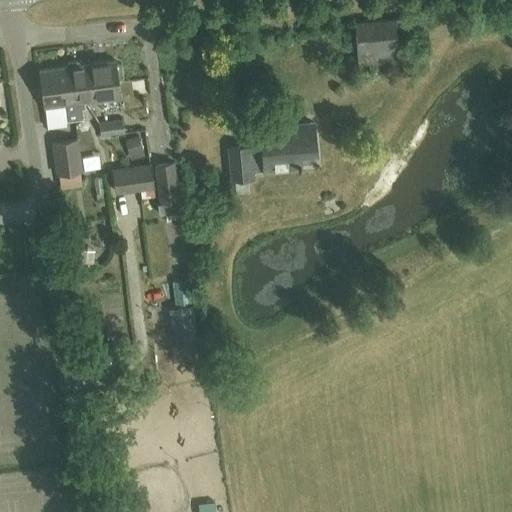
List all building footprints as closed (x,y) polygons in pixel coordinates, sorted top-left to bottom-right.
[(398,50),(409,49),(408,34),(397,37),(395,17),(352,21),(357,58),(357,69),(395,67),(400,65),(398,50)] [(86,104),(120,99),(117,79),(122,76),(120,64),(115,62),(115,60),(87,64),(89,80),(81,82),(84,102),(85,102),(86,104)] [(67,66),(65,67),(68,88),(62,89),(64,103),(63,104),(64,106),(65,105),(67,122),(83,119),(81,104),(86,104),(85,102),(84,102),(81,82),(89,80),(87,64),(79,65),(79,62),(77,61),(68,62),(67,64),(67,66)] [(68,88),(65,67),(39,70),(45,108),(64,106),(63,104),(64,103),(62,89),(68,88)] [(112,134),(125,133),(122,119),(110,120),(112,134)] [(100,135),(112,134),(110,120),(98,122),(100,135)] [(251,168),(299,164),(298,152),(315,150),(312,121),(259,126),(260,144),(228,146),(231,179),(251,177),(251,168)] [(52,140),(56,171),(80,168),(76,137),(52,140)] [(179,200),(174,162),(155,165),(160,202),(179,200)] [(153,186),(150,165),(113,171),(115,191),(153,186)] [(93,255),(77,254),(75,274),(91,275),(93,255)] [(195,384),(195,372),(169,374),(169,385),(195,384)]
